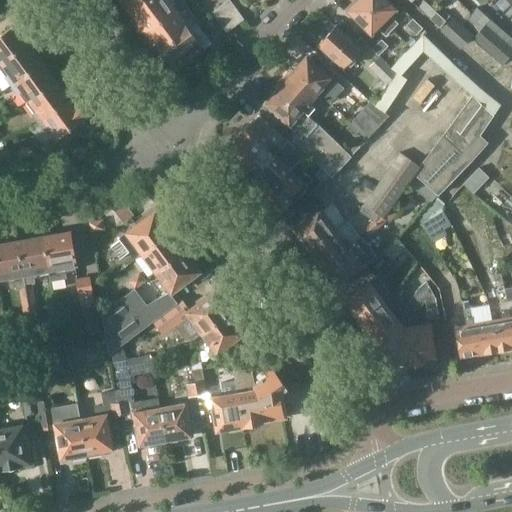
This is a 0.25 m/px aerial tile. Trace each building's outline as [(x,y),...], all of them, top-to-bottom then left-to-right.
[(119,0),(119,1),(123,6),(126,6),(131,13),(148,0),(119,0)] [(148,0),(131,13),(139,23),(138,25),(142,31),(144,31),(146,33),(185,4),(181,0),(148,0)] [(229,0),(212,13),(226,32),(243,19),(235,8),(229,0)] [(356,0),(351,6),(347,10),(371,35),(377,29),(383,35),(390,28),(361,0),(356,0)] [(361,0),(390,28),(396,22),(390,16),(396,10),(386,0),(361,0)] [(456,1),(448,10),(460,22),(468,13),(456,1)] [(424,2),(418,8),(419,9),(430,19),(436,13),(424,2)] [(185,4),(146,33),(147,35),(147,37),(150,42),(153,43),(160,52),(189,30),(197,25),(199,23),(185,4)] [(442,7),(437,12),(447,21),(452,15),(442,7)] [(472,16),(462,28),(470,35),(473,32),(476,35),(484,26),(490,19),(478,9),(472,16)] [(436,13),(430,19),(439,28),(445,21),(436,13)] [(412,19),(407,25),(415,33),(418,30),(421,28),(412,19)] [(476,35),(473,39),(503,65),(511,54),(511,38),(490,19),(484,26),(476,35)] [(453,20),(443,31),(460,46),(470,35),(462,28),(458,24),(453,20)] [(189,30),(160,52),(161,53),(160,57),(165,63),(169,63),(175,71),(211,44),(197,25),(189,30)] [(14,26),(0,36),(0,66),(30,43),(22,33),(20,34),(14,26)] [(335,26),(317,44),(343,68),(360,49),(335,26)] [(382,39),(373,49),(379,56),(389,46),(382,39)] [(30,43),(0,66),(0,68),(13,85),(42,64),(36,56),(38,54),(30,43)] [(307,56),(294,71),(317,92),(329,104),(343,89),(336,82),(307,56)] [(379,56),(370,66),(388,81),(396,72),(391,68),(379,56)] [(42,64),(13,85),(26,104),(58,80),(50,69),(47,71),(42,64)] [(282,85),(278,89),(308,115),(315,107),(309,102),(317,92),(294,71),(291,75),(288,72),(279,83),(282,85)] [(58,80),(26,104),(40,123),(69,101),(63,93),(66,91),(58,80)] [(276,86),(263,100),(266,102),(264,105),(267,107),(295,131),(298,128),(301,131),(293,139),(321,167),(329,174),(331,176),(351,156),(308,115),(278,89),(276,86)] [(420,165),(414,174),(423,182),(437,194),(470,160),(487,143),(480,136),(479,135),(495,112),(500,104),(480,87),(473,97),(423,161),(420,165)] [(69,101),(40,123),(54,142),(57,140),(58,142),(68,135),(66,133),(84,120),(83,119),(85,117),(77,106),(74,108),(69,101)] [(371,102),(351,124),(367,138),(388,114),(375,105),(371,102)] [(253,121),(231,142),(233,144),(233,149),(233,151),(252,169),(262,158),(268,163),(275,156),(269,151),(276,144),(278,147),(285,139),(259,115),(253,121)] [(252,169),(249,173),(267,197),(291,171),(282,163),(296,148),(288,141),(281,149),(275,156),(268,163),(262,158),(252,169)] [(321,167),(315,174),(322,181),(329,174),(321,167)] [(291,171),(267,197),(280,214),(307,187),(313,180),(306,173),(300,180),(295,175),(291,171)] [(414,174),(408,183),(429,202),(437,194),(423,182),(414,174)] [(364,204),(360,210),(374,220),(380,216),(383,218),(387,214),(370,203),(367,200),(364,204)] [(319,210),(294,228),(301,238),(301,241),(304,246),(308,247),(310,249),(347,221),(333,202),(320,211),(319,210)] [(122,204),(114,210),(123,223),(131,217),(122,204)] [(374,220),(373,221),(378,228),(389,219),(398,207),(394,204),(391,209),(387,214),(383,218),(380,216),(374,220)] [(121,240),(110,248),(120,261),(130,253),(135,259),(137,257),(142,254),(170,233),(168,231),(169,227),(166,223),(162,222),(157,216),(151,221),(149,218),(121,240)] [(436,218),(423,226),(431,238),(444,230),(436,218)] [(102,220),(90,223),(91,232),(104,230),(102,220)] [(347,221),(310,249),(311,251),(311,255),(314,260),(318,260),(321,265),(331,258),(333,262),(342,255),(341,254),(360,239),(347,221)] [(373,221),(366,228),(372,234),(378,228),(373,221)] [(69,233),(43,237),(49,271),(51,282),(66,278),(64,269),(75,267),(69,233)] [(170,233),(142,254),(156,272),(183,251),(178,244),(178,240),(175,236),(172,235),(170,233)] [(43,237),(17,242),(24,285),(35,283),(33,274),(49,271),(43,237)] [(331,258),(321,265),(327,272),(324,275),(334,288),(362,267),(375,257),(367,248),(360,239),(341,254),(342,255),(333,262),(331,258)] [(399,239),(387,250),(393,258),(406,247),(399,239)] [(17,242),(0,244),(0,280),(14,278),(16,289),(19,289),(25,287),(24,285),(17,242)] [(183,251),(156,272),(172,293),(193,277),(192,276),(199,271),(192,263),(193,259),(189,255),(186,254),(183,251)] [(129,282),(124,286),(129,292),(134,289),(145,280),(140,274),(129,282)] [(89,275),(75,277),(80,304),(94,301),(89,275)] [(373,279),(344,302),(352,311),(349,313),(356,323),(384,301),(388,298),(391,296),(377,277),(373,279)] [(418,286),(409,302),(418,309),(425,299),(435,298),(435,297),(426,281),(418,286)] [(25,287),(19,289),(22,307),(35,304),(32,286),(25,287)] [(129,292),(101,314),(104,336),(108,356),(110,355),(121,346),(146,327),(176,305),(168,294),(158,298),(146,304),(134,289),(129,292)] [(188,315),(174,325),(186,341),(194,339),(201,333),(202,334),(230,313),(228,311),(228,308),(224,303),(222,302),(215,293),(209,298),(208,297),(190,311),(187,314),(188,315)] [(435,298),(425,299),(429,319),(439,317),(435,298)] [(182,301),(154,322),(162,333),(174,325),(188,315),(187,314),(190,311),(182,301)] [(384,301),(356,323),(360,328),(367,338),(365,339),(369,344),(400,321),(393,312),(384,301)] [(500,306),(490,308),(497,350),(511,347),(511,326),(507,301),(499,303),(500,306)] [(35,304),(22,307),(25,324),(39,321),(35,304)] [(489,305),(471,308),(479,353),(497,350),(490,308),(489,305)] [(466,326),(456,328),(457,337),(461,357),(479,353),(471,308),(463,309),(466,326)] [(95,309),(82,312),(85,334),(99,331),(95,309)] [(230,313),(202,334),(208,342),(217,354),(238,338),(237,337),(244,332),(237,323),(238,320),(235,316),(231,315),(230,313)] [(400,321),(369,344),(385,366),(389,363),(393,364),(394,369),(411,366),(407,347),(409,347),(405,328),(400,321)] [(430,324),(405,328),(409,347),(407,347),(411,366),(427,363),(426,359),(436,357),(432,338),(430,324)] [(121,346),(110,355),(111,361),(124,359),(128,358),(131,355),(128,346),(121,346)] [(250,360),(234,362),(239,393),(245,426),(248,426),(250,427),(256,426),(257,424),(263,423),(263,420),(271,418),(283,416),(280,402),(278,401),(277,396),(287,389),(286,387),(285,388),(271,368),(270,366),(262,371),(256,375),(260,381),(254,385),(250,360)] [(202,362),(192,364),(195,383),(206,381),(202,362)] [(126,365),(112,367),(116,390),(122,423),(123,430),(137,428),(139,442),(148,440),(149,444),(152,443),(155,444),(160,443),(162,441),(166,440),(160,407),(159,398),(133,403),(126,365)] [(45,377),(32,379),(35,394),(48,392),(45,377)] [(32,380),(20,382),(25,414),(38,412),(32,380)] [(224,396),(211,398),(216,431),(230,429),(230,433),(243,431),(242,427),(245,426),(239,393),(237,393),(235,380),(222,383),(224,396)] [(206,381),(195,383),(198,396),(208,394),(206,381)] [(195,383),(187,384),(188,384),(190,397),(198,396),(195,383)] [(96,417),(80,420),(87,457),(104,454),(103,447),(110,446),(110,442),(111,442),(109,425),(122,423),(116,390),(101,392),(104,405),(94,407),(96,417)] [(49,398),(37,400),(43,431),(56,429),(55,424),(56,424),(55,418),(53,418),(51,408),(49,398)] [(78,403),(51,408),(53,418),(55,418),(56,424),(55,424),(56,429),(60,450),(62,450),(63,455),(71,453),(72,460),(87,457),(80,420),(78,403)] [(186,403),(160,407),(166,440),(169,440),(172,441),(177,441),(179,438),(183,438),(182,434),(191,432),(186,403)] [(21,426),(0,429),(0,462),(1,468),(3,468),(4,470),(11,471),(16,468),(16,466),(30,463),(25,434),(22,434),(21,426)]
